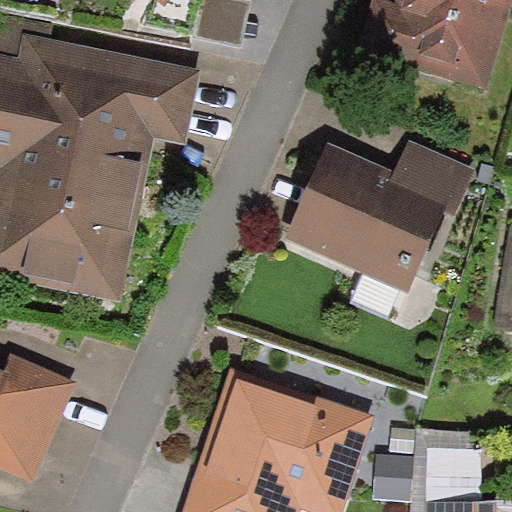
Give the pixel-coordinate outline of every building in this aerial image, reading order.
[(152,0),(164,9),(171,0),(184,0),(193,6),(197,0),(152,0)] [(251,2),(243,0),(198,0),(193,37),(242,48),(251,2)] [(511,9),(511,0),(397,0),(396,4),(383,0),(372,0),(357,49),(487,90),(511,9)] [(0,14),(0,277),(121,302),(154,140),(184,146),(199,72),(104,53),(50,42),(53,25),(0,14)] [(395,173),(390,184),(447,209),(444,215),(454,219),(476,170),(409,141),(395,173)] [(395,173),(328,144),(285,242),(409,296),(444,215),(447,209),(390,184),(395,173)] [(10,354),(1,375),(11,379),(0,403),(0,469),(33,484),(77,383),(10,354)] [(0,373),(0,403),(11,379),(1,375),(0,373)] [(305,394),(302,402),(237,381),(215,450),(206,447),(185,511),(302,511),(303,511),(305,511),(343,511),(375,417),(305,394)] [(480,502),(482,431),(392,429),(392,455),(376,455),(375,499),(412,500),(411,511),(511,511),(511,490),(499,490),(499,502),(480,502)] [(511,438),(495,440),(497,478),(511,476),(511,438)]
